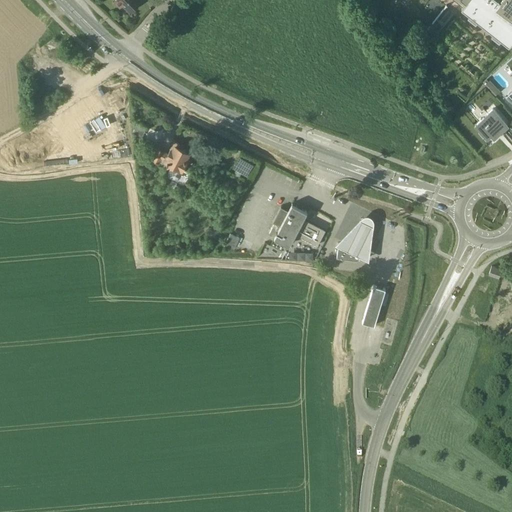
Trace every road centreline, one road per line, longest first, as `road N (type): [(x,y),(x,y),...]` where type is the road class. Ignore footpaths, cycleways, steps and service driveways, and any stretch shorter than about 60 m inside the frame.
road 1 (primary): [(211,111),(248,134),(458,214)]
road 2 (primary): [(463,197),(211,111)]
road 3 (tertiary): [(364,511),(378,434),(429,324)]
road 4 (track): [(111,68),(0,139)]
